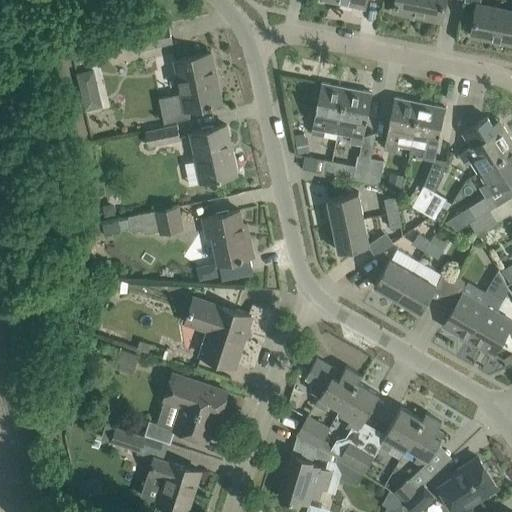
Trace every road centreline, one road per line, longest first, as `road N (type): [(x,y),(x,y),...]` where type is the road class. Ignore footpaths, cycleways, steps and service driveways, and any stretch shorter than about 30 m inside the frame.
road 1 (residential): [(511,83),(491,72),(283,37),(250,44)]
road 2 (residential): [(316,297),(298,266),(250,44)]
road 3 (residential): [(231,511),(291,333),(316,297)]
road 4 (residential): [(496,413),(476,391),(316,297)]
